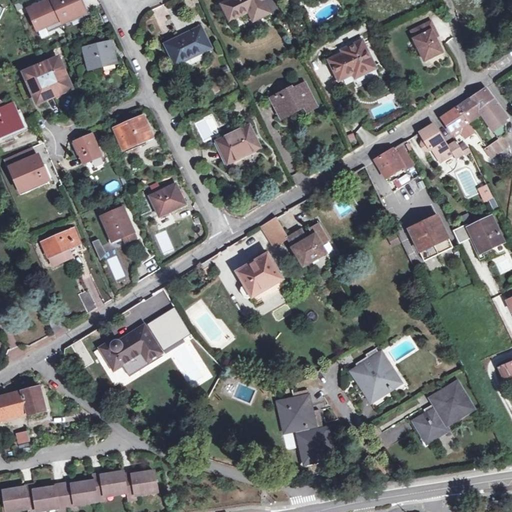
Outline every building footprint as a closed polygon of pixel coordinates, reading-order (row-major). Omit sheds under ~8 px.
[(77,13),(85,10),(80,0),(53,0),(64,25),(79,18),(77,13)] [(246,13),(251,22),(267,14),(268,13),(261,0),(230,0),(220,5),(228,22),(246,13)] [(434,30),(430,22),(410,32),(413,39),(412,40),(423,62),(441,53),(434,38),(431,31),(434,30)] [(207,49),(197,28),(164,45),(175,66),(207,49)] [(337,58),(336,57),(329,60),(339,80),(360,70),(362,74),(374,68),(361,41),(341,50),(343,55),(337,58)] [(118,62),(114,42),(86,48),(90,68),(118,62)] [(31,85),(34,84),(38,92),(35,93),(39,104),(73,88),(69,78),(66,80),(62,71),(65,70),(60,59),(26,74),(31,85)] [(270,99),(279,118),(303,106),(306,112),(316,107),(305,83),(293,89),(292,88),(270,99)] [(486,88),(459,107),(469,122),(481,114),(479,110),(493,100),(491,97),(486,88)] [(507,118),(493,100),(479,110),(481,114),(492,129),(504,120),(507,118)] [(0,113),(0,135),(25,124),(16,104),(6,108),(7,110),(0,113)] [(459,107),(441,119),(454,137),(460,132),(466,139),(476,132),(469,122),(459,107)] [(136,140),(138,144),(153,137),(144,117),(116,129),(123,146),(136,140)] [(506,135),(504,120),(492,129),(499,140),(503,137),(506,135)] [(434,124),(421,133),(425,140),(423,141),(422,144),(425,150),(428,152),(431,151),(439,163),(453,155),(455,159),(462,155),(464,157),(471,153),(468,147),(467,148),(462,151),(460,147),(456,141),(447,146),(434,124)] [(217,142),(227,162),(243,154),(244,156),(258,149),(248,129),(237,135),(236,133),(217,142)] [(102,156),(92,134),(75,142),(85,164),(102,156)] [(503,137),(499,140),(486,149),(492,158),(509,147),(503,137)] [(136,140),(123,146),(125,150),(138,144),(136,140)] [(393,149),(375,160),(385,179),(404,167),(393,149)] [(22,179),(27,191),(50,181),(40,156),(12,169),(17,181),(22,179)] [(406,184),(415,179),(411,172),(402,177),(406,184)] [(22,179),(17,181),(23,193),(27,191),(22,179)] [(486,185),(480,188),(487,203),(494,199),(486,185)] [(188,206),(178,186),(152,198),(161,218),(188,206)] [(137,236),(125,208),(102,218),(113,242),(125,237),(126,240),(137,236)] [(438,215),(409,230),(424,262),(454,248),(438,215)] [(468,225),(454,231),(460,244),(470,239),(473,238),(481,253),(503,242),(492,218),(469,229),(468,225)] [(276,219),(262,227),(273,246),(287,238),(276,219)] [(308,239),(293,248),(304,267),(313,261),(315,265),(320,262),(318,259),(326,253),(321,245),(330,240),(320,225),(308,232),(309,234),(306,235),(308,239)] [(287,238),(293,248),(308,239),(306,235),(302,229),(287,238)] [(73,259),(69,250),(81,245),(75,230),(45,243),(55,267),(73,259)] [(507,250),(503,242),(481,253),(473,238),(470,239),(480,260),(483,259),(482,256),(494,251),(496,254),(507,250)] [(282,279),(266,252),(255,258),(257,262),(238,273),(246,285),(241,288),(241,292),(244,298),(248,298),(252,296),(252,297),(282,279)] [(116,255),(107,259),(115,279),(124,275),(116,255)] [(81,295),(89,313),(97,308),(89,290),(81,295)] [(204,305),(188,318),(216,352),(230,340),(204,305)] [(69,325),(62,310),(48,318),(54,334),(69,325)] [(110,342),(100,348),(114,371),(141,354),(147,362),(161,353),(144,326),(113,346),(110,342)] [(381,357),(378,353),(369,359),(370,360),(356,369),(361,376),(364,373),(366,377),(354,386),(361,397),(371,392),(380,405),(391,398),(387,391),(391,389),(390,387),(397,383),(392,374),(395,372),(385,355),(381,357)] [(511,361),(497,367),(506,388),(511,385),(511,361)] [(429,406),(410,417),(426,444),(446,431),(441,423),(446,420),(447,422),(457,416),(458,419),(472,410),(466,400),(468,399),(459,386),(451,391),(450,389),(435,398),(439,404),(435,406),(437,410),(433,413),(429,406)] [(41,387),(9,395),(15,418),(29,414),(30,416),(47,412),(42,392),(41,387)] [(308,390),(293,394),(295,399),(283,402),(286,410),(282,411),(287,432),(297,429),(298,432),(304,430),(305,436),(303,437),(305,448),(302,449),(306,464),(323,460),(322,459),(331,457),(325,429),(323,429),(319,411),(309,413),(308,408),(312,407),(308,390)] [(9,395),(0,397),(0,407),(4,421),(15,418),(9,395)] [(17,443),(30,442),(28,431),(16,432),(17,443)] [(17,490),(5,492),(7,507),(16,506),(16,510),(31,508),(49,505),(50,509),(62,507),(81,504),(93,502),(110,500),(122,498),(122,494),(131,493),(131,497),(132,501),(141,500),(153,498),(152,493),(158,493),(155,472),(142,474),(143,476),(133,478),(132,474),(124,475),(123,473),(111,475),(111,477),(103,479),(102,474),(93,476),(94,481),(82,483),(83,486),(73,487),(73,483),(56,486),(57,490),(47,492),(47,489),(35,491),(34,485),(25,487),(26,491),(17,492),(17,490)]
